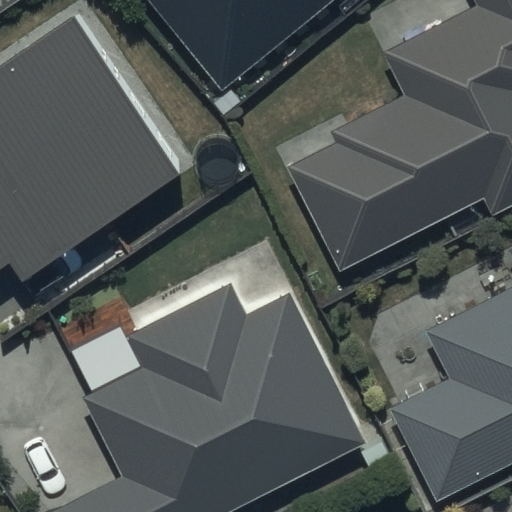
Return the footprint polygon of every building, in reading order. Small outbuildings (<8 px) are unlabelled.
[(148,0),(222,90),(332,0),(148,0)] [(511,0),(475,0),(477,2),(379,52),(399,91),(324,129),(329,139),(280,164),(337,275),(480,202),(489,219),(511,207),(511,0)] [(78,11),(0,64),(0,267),(8,262),(18,275),(182,163),(78,11)] [(392,390),(437,481),(511,443),(511,228),(509,230),(511,236),(511,271),(424,315),(448,362),(392,390)] [(229,283),(125,335),(141,366),(82,396),(123,477),(53,511),(230,511),(366,444),(289,292),(245,314),(229,283)]
